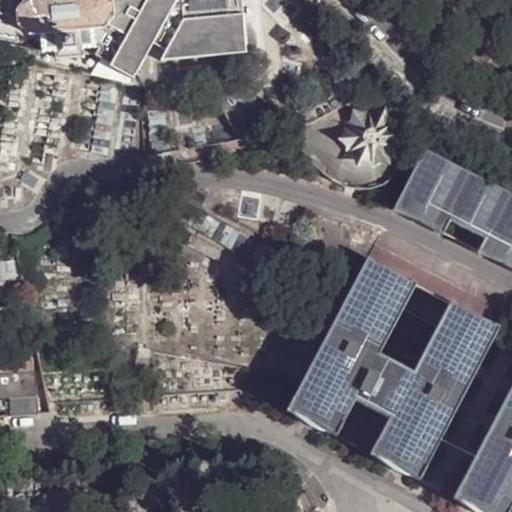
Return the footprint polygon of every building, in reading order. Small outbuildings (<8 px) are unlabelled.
[(108,0),(23,0),(14,10),(15,27),(27,36),(41,35),(42,53),(54,52),(55,59),(79,58),(79,49),(92,49),(91,31),(103,30),(112,19),(110,1),(108,0)] [(108,0),(110,1),(112,19),(103,30),(91,31),(92,49),(79,49),(79,58),(97,57),(110,65),(108,68),(130,81),(152,42),(167,51),(159,63),(248,55),(243,0),(176,0),(176,1),(175,0),(108,0)] [(258,0),(243,0),(248,55),(263,54),(258,0)] [(371,109),(345,126),(347,156),(376,169),(401,153),(399,122),(371,109)] [(511,182),(430,140),(398,203),(447,228),(455,213),(489,231),(482,245),(511,260),(511,182)] [(419,273),(369,248),(290,400),(344,427),(361,393),(394,411),(379,445),(429,471),(505,319),(457,293),(421,360),(384,341),(419,273)] [(0,376),(0,401),(11,401),(13,419),(40,417),(37,374),(0,376)] [(511,385),(460,486),(510,511),(511,511),(511,385)]
